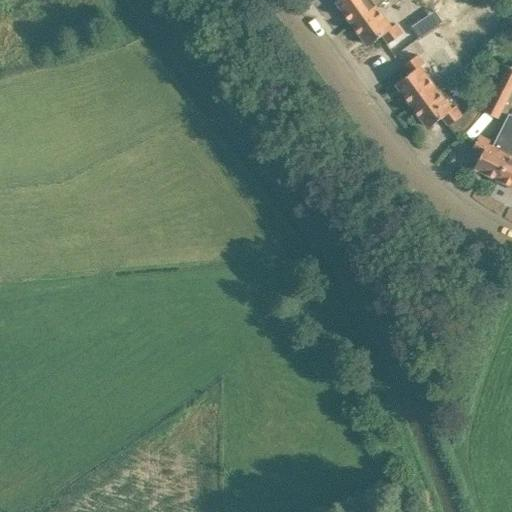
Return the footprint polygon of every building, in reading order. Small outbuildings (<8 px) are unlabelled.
[(337,0),(336,1),(353,23),(376,6),(383,0),(337,0)] [(376,6),(353,23),(369,45),(383,34),(389,43),(402,33),(395,24),(391,27),(376,6)] [(435,9),(412,24),(420,35),(443,19),(435,9)] [(448,36),(441,26),(418,41),(425,52),(448,36)] [(397,83),(413,105),(436,87),(421,66),(425,63),(418,54),(404,64),(410,72),(397,83)] [(492,96),(483,109),(498,117),(511,90),(511,78),(504,75),(498,85),(492,96)] [(493,82),(465,112),(473,122),(475,120),(483,109),(492,96),(498,85),(493,82)] [(451,109),(436,87),(413,105),(429,127),(443,116),(449,125),(462,115),(456,106),(451,109)] [(490,140),(480,135),(472,150),(481,155),(475,167),(499,179),(511,153),(511,113),(509,112),(492,146),(488,144),(490,140)] [(511,153),(499,179),(511,185),(511,153)]
